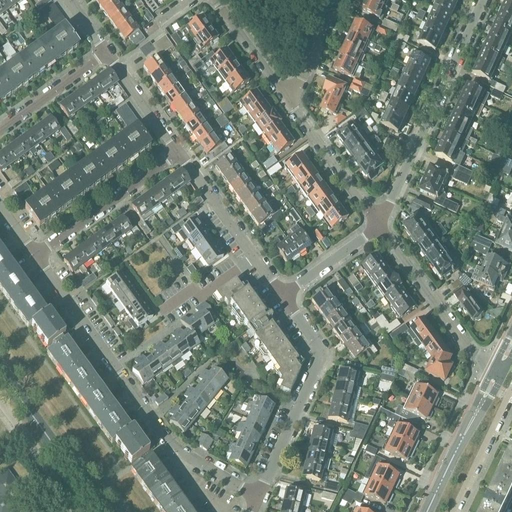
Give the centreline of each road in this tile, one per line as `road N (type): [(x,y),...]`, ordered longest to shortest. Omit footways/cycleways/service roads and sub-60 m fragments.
road 1 (residential): [(257,499),(173,447),(35,256)]
road 2 (residential): [(379,226),(483,0)]
road 3 (residential): [(257,499),(320,358),(282,295)]
road 4 (residential): [(498,370),(473,353),(379,226)]
road 5 (residential): [(177,152),(35,256)]
road 6 (primary): [(102,511),(0,369)]
road 7 (tertiary): [(428,511),(498,370)]
road 8 (residential): [(379,226),(289,103)]
road 9 (unclassified): [(0,398),(81,511)]
road 10 (residential): [(177,152),(254,258)]
road 11 (residential): [(0,129),(104,53)]
road 12 (residential): [(455,511),(511,397)]
road 13 (residential): [(289,103),(215,0)]
road 14 (residential): [(104,53),(177,152)]
